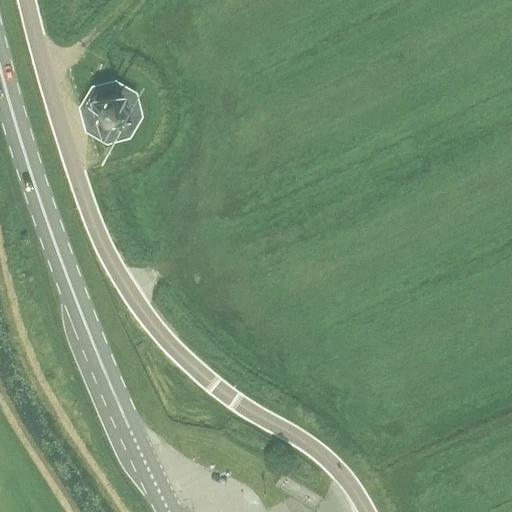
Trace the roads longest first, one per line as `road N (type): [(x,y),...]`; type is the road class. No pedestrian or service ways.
road 1 (unclassified): [(365,511),(337,469),(222,393),(163,338),(123,285),(94,224),(25,0)]
road 2 (primary): [(166,511),(40,217),(0,77)]
